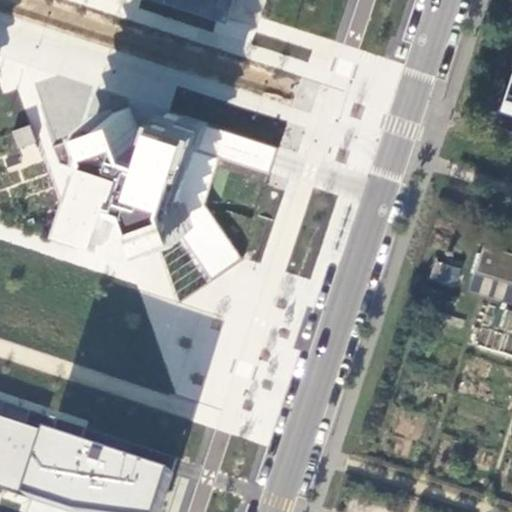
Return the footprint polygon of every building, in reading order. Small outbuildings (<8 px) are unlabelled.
[(162,0),(217,18),(220,7),(222,0),(162,0)] [(100,143),(74,218),(117,233),(128,195),(141,200),(156,240),(168,277),(177,301),(241,256),(206,204),(222,160),(268,175),(273,161),(278,145),(165,110),(157,146),(144,143),(131,106),(95,121),(100,143)] [(29,124),(11,131),(19,152),(37,145),(29,124)] [(511,254),(489,247),(480,274),(511,284),(511,254)] [(458,285),(460,266),(432,263),(430,282),(458,285)] [(511,284),(480,274),(475,290),(511,302),(511,284)] [(53,437),(0,418),(0,490),(67,511),(157,511),(169,476),(81,445),(53,437)]
